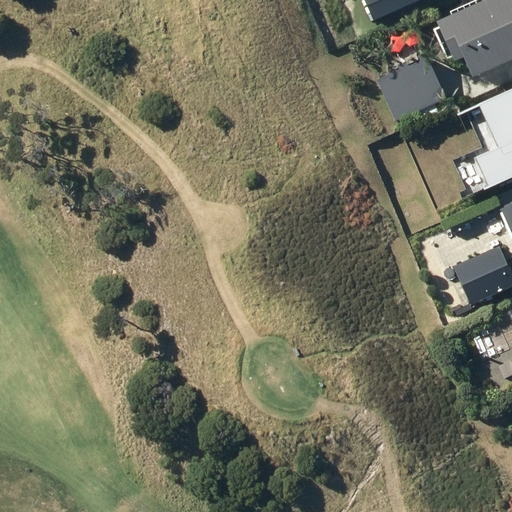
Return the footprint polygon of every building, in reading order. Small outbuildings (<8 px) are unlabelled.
[(511,0),(487,0),(480,3),(481,6),(448,20),(464,58),(475,53),(483,72),(511,59),(511,0)] [(378,83),(396,122),(445,100),(424,55),(398,67),(401,72),(378,83)] [(511,177),(511,91),(487,103),(506,144),(480,156),(494,186),(511,177)] [(511,202),(503,206),(511,225),(511,202)] [(511,286),(511,262),(504,244),(457,265),(474,303),(511,286)]
